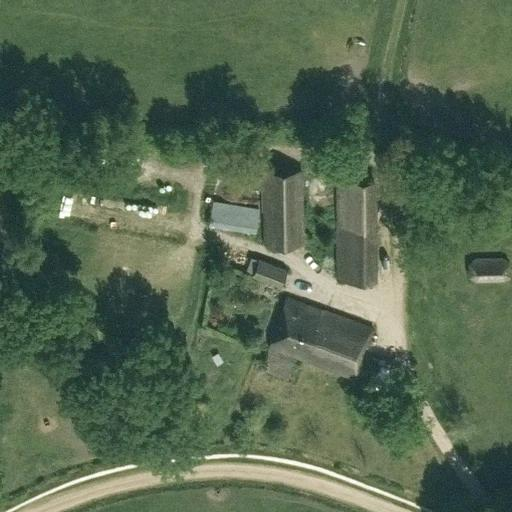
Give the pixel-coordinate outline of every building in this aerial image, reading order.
[(264,245),(302,244),(301,172),(263,172),(264,245)] [(335,280),(377,281),(377,181),(334,180),(335,280)] [(256,235),(259,208),(213,201),(209,227),(256,235)] [(252,277),(258,280),(280,288),(286,272),(265,265),(257,262),(252,277)] [(511,279),(511,263),(467,263),(467,281),(511,279)] [(354,380),(372,331),(288,301),(271,350),(354,380)]
